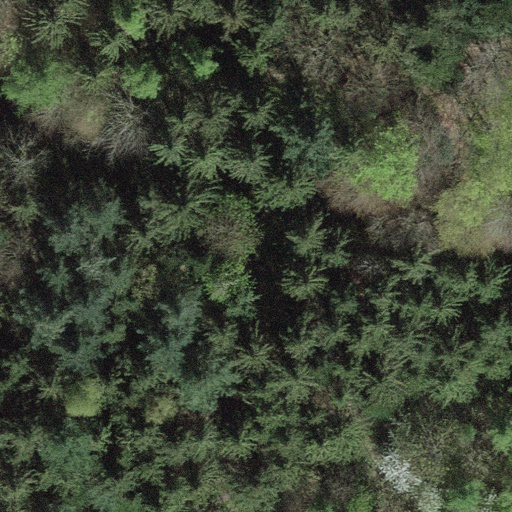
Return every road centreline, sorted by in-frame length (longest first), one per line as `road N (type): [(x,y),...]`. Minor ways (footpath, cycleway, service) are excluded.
road 1 (track): [(511,216),(0,74)]
road 2 (track): [(193,511),(511,373)]
